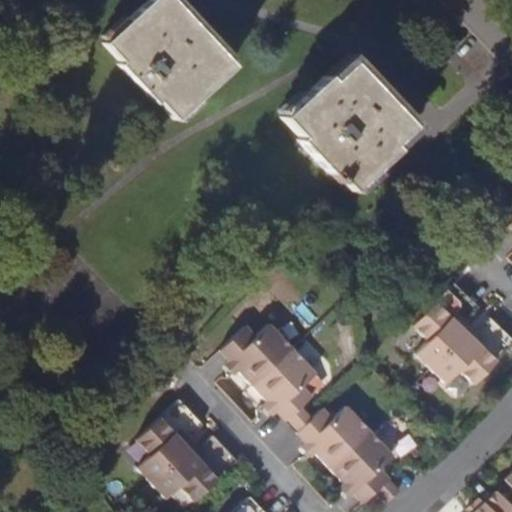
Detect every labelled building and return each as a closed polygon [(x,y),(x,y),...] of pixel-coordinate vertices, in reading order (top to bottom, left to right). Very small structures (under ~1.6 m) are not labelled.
[(160,0),(143,0),(96,44),(113,62),(110,65),(148,104),(150,102),(167,121),(224,67),(160,0)] [(316,77),(273,118),(292,138),(289,141),(330,185),(333,182),(342,192),(385,151),(381,146),(400,127),(341,64),(321,83),(316,77)] [(429,365),(470,324),(465,319),(480,304),(454,280),(422,314),(413,323),(428,338),(415,351),(429,365)] [(511,333),(491,314),(475,330),(470,324),(429,365),(445,381),(458,368),(473,381),(511,343),(511,333)] [(253,381),(293,343),(271,320),(257,333),(247,322),(221,347),(253,381)] [(293,343),(253,381),(286,416),(313,392),(302,380),(316,367),(293,343)] [(147,480),(189,441),(184,436),(200,421),(177,396),(132,438),(146,453),(133,466),(147,480)] [(332,462),(371,425),(349,401),(336,414),(326,404),(299,429),(332,462)] [(366,498),(379,486),(391,474),(380,462),(394,449),(371,425),(332,462),(366,498)] [(234,458),(210,431),(194,446),(189,441),(147,480),(162,496),(174,485),(189,500),(234,458)] [(511,469),(500,481),(511,493),(511,469)] [(402,486),(391,474),(379,486),(390,498),(402,486)] [(511,511),(492,492),(491,492),(480,503),(470,511),(511,511)] [(262,511),(249,499),(246,496),(228,511),(262,511)]
